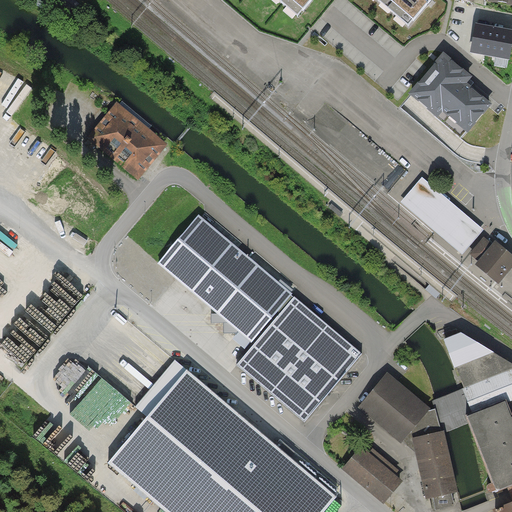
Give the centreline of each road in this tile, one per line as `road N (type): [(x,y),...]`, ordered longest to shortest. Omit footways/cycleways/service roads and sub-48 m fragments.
road 1 (residential): [(304,449),(110,280),(106,248),(144,201),(164,178),(186,178),(384,353)]
road 2 (residential): [(196,0),(237,33),(329,70),(474,188),(505,194)]
